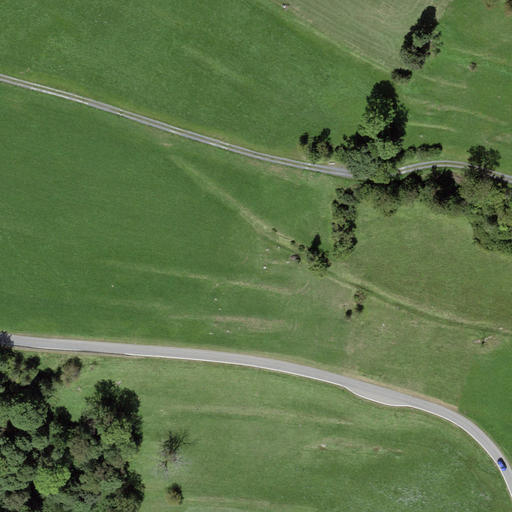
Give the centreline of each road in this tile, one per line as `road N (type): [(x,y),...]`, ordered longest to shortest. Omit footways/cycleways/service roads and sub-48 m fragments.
road 1 (tertiary): [(511,481),(481,437),(445,411),(320,375),(246,359),(0,337)]
road 2 (track): [(511,179),(453,165),(361,179),(0,72)]
